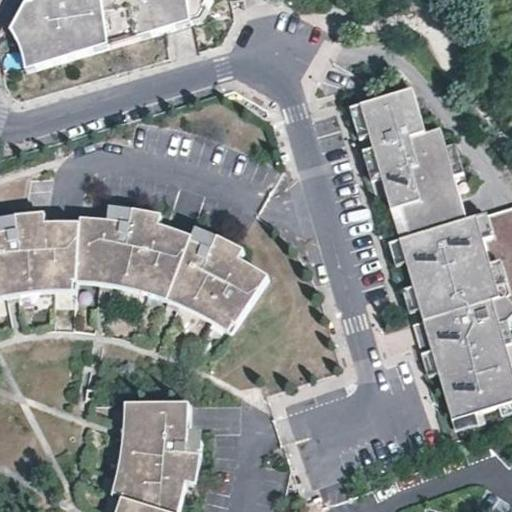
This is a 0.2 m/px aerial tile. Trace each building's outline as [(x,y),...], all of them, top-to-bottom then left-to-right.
[(7,31),(15,44),(29,41),(32,68),(88,52),(86,37),(104,34),(147,28),(148,36),(171,29),(169,12),(186,11),(200,10),(200,7),(205,0),(69,0),(70,5),(63,6),(62,2),(61,0),(50,0),(50,1),(50,4),(50,7),(43,7),(43,2),(22,4),(7,31)] [(186,11),(188,25),(198,22),(206,10),(200,7),(200,10),(186,11)] [(169,12),(171,29),(188,25),(186,11),(169,12)] [(104,34),(106,47),(148,36),(147,28),(104,34)] [(86,37),(88,52),(106,47),(104,34),(86,37)] [(29,41),(15,44),(21,71),(32,68),(29,41)] [(415,94),(363,109),(365,116),(389,197),(402,243),(409,266),(412,278),(415,289),(422,312),(430,341),(454,423),(461,421),(484,414),(511,405),(511,336),(509,325),(511,321),(511,221),(481,230),(478,220),(469,223),(460,195),(470,192),(457,149),(448,151),(442,133),(427,137),(415,94)] [(389,197),(365,116),(355,120),(378,200),(389,197)] [(511,210),(478,220),(481,230),(511,221),(511,210)] [(135,213),(121,211),(119,225),(131,227),(135,213)] [(0,236),(0,291),(6,290),(17,288),(31,287),(42,286),(53,285),(65,285),(76,285),(78,285),(79,275),(98,276),(114,279),(127,281),(141,284),(156,289),(166,292),(174,295),(191,302),(202,308),(214,314),(226,321),(235,327),(236,327),(238,328),(270,281),(241,263),(246,254),(219,241),(214,253),(201,249),(191,245),(193,240),(161,228),(163,219),(135,213),(131,227),(119,225),(118,225),(102,223),(84,222),(83,222),(82,228),(47,227),(47,217),(18,219),(19,233),(9,236),(6,236),(3,236),(0,236)] [(19,233),(18,219),(4,221),(6,236),(9,236),(19,233)] [(219,241),(206,235),(201,249),(214,253),(219,241)] [(409,266),(402,243),(391,246),(398,269),(409,266)] [(166,292),(156,289),(141,284),(127,281),(114,279),(98,276),(79,275),(78,285),(79,286),(97,287),(112,289),(125,292),(138,295),(153,299),(162,302),(170,305),(186,312),(198,317),(209,323),(220,330),(230,336),(230,335),(236,327),(235,327),(226,321),(214,314),(202,308),(191,302),(174,295),(166,292)] [(17,288),(6,290),(0,291),(0,302),(9,301),(19,298),(32,297),(43,296),(54,296),(65,295),(75,296),(76,285),(65,285),(53,285),(42,286),(31,287),(17,288)] [(422,312),(415,289),(405,292),(411,316),(422,312)] [(136,444),(137,431),(137,418),(137,407),(127,407),(127,418),(126,431),(125,443),(123,456),(121,468),(117,483),(114,496),(115,496),(124,499),(125,498),(128,485),(132,470),(134,457),(136,444)] [(191,407),(137,407),(137,418),(137,431),(136,444),(134,457),(132,470),(128,485),(125,498),(124,499),(124,502),(133,505),(133,507),(131,511),(181,511),(188,486),(198,488),(202,459),(189,457),(189,443),(191,407)] [(487,424),(484,414),(461,421),(464,431),(487,424)] [(202,459),(204,445),(189,443),(189,457),(202,459)] [(131,511),(133,507),(133,505),(124,502),(123,504),(121,510),(120,511),(131,511)]
